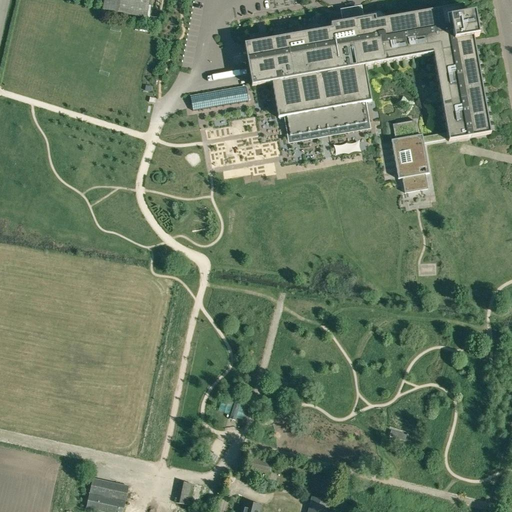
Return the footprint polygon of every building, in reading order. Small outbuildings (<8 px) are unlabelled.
[(104,0),(103,10),(145,19),(149,0),(104,0)] [(244,48),(252,88),(270,84),(276,120),(287,118),(290,136),(367,122),(364,104),(373,102),(366,66),(429,55),(444,133),(422,137),(421,133),(417,133),(416,124),(390,128),(392,138),(386,139),(394,182),(399,181),(402,194),(427,189),(425,177),(430,176),(425,148),(445,144),(446,146),(490,138),(472,36),(476,35),(472,17),(461,19),(459,8),(373,24),(372,18),(361,20),(360,15),(340,19),(341,24),(330,26),(331,32),(244,48)] [(245,86),(189,96),(191,110),(247,100),(245,86)] [(331,480),(322,478),(320,487),(329,490),(331,480)] [(92,479),(86,509),(101,511),(123,511),(129,487),(92,479)] [(180,482),(175,503),(186,506),(191,484),(180,482)] [(329,511),(331,503),(312,498),(308,511),(329,511)] [(259,511),(261,505),(244,501),(242,508),(242,507),(240,511),(259,511)]
